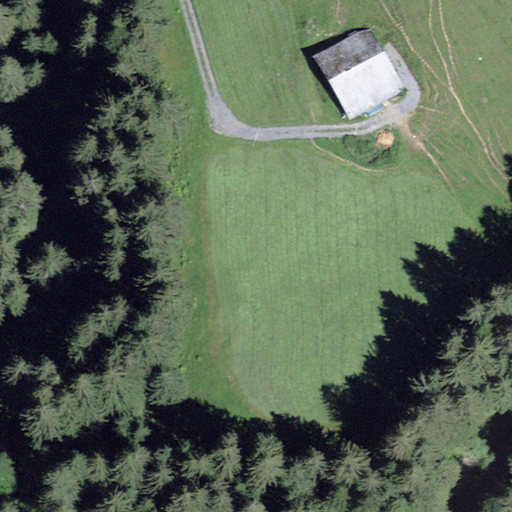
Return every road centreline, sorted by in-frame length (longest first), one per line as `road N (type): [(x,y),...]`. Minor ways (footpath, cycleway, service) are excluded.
road 1 (track): [(100,0),(94,82),(20,318),(0,451)]
road 2 (track): [(185,0),(218,105),(236,127),(269,134),(354,129),(409,105)]
